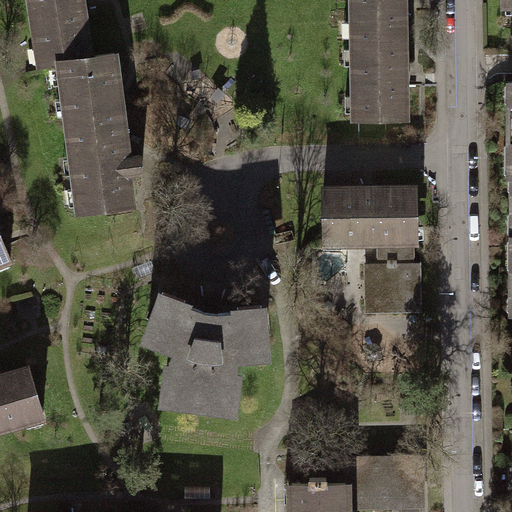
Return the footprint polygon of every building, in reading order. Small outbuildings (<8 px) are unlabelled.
[(29,0),(39,63),(55,60),(84,56),(76,0),(29,0)] [(349,0),(350,43),(400,42),(400,5),(399,0),(349,0)] [(400,77),(400,42),(350,43),(350,117),(400,117),(400,77)] [(55,60),(77,209),(128,201),(124,171),(138,169),(136,154),(114,158),(103,82),(114,80),(110,52),(84,56),(55,60)] [(325,241),(387,240),(411,239),(417,239),(416,231),(416,186),(324,188),(325,241)] [(412,264),(411,239),(387,240),(388,264),(368,264),(369,308),(418,307),(417,264),(412,264)] [(212,303),(204,303),(201,311),(181,304),(182,299),(158,290),(142,332),(176,344),(170,360),(165,360),(161,393),(229,402),(233,370),(229,370),(228,350),(262,348),(259,304),(233,306),(233,312),(212,313),(212,303)] [(0,422),(36,410),(24,365),(0,371),(0,422)] [(421,456),(304,458),(304,482),(346,481),(346,505),(403,504),(403,506),(414,506),(414,503),(421,503),(421,456)] [(304,482),(292,482),(292,511),(346,511),(346,505),(346,481),(304,482)] [(210,486),(185,486),(185,496),(210,496),(210,486)]
